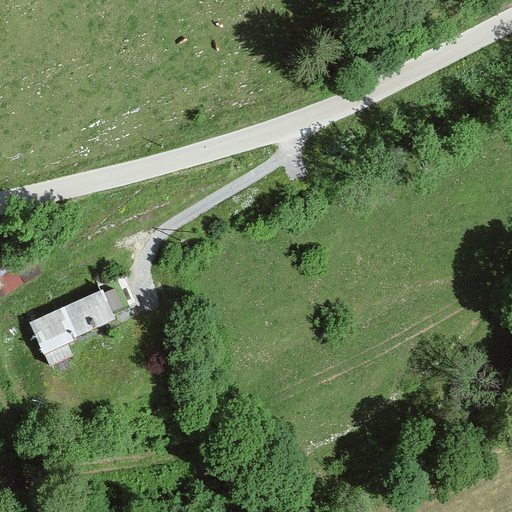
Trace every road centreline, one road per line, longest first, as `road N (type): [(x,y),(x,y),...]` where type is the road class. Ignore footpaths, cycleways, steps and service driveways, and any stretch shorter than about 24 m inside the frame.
road 1 (track): [(0,491),(176,454),(511,281)]
road 2 (unclassified): [(511,25),(313,113),(0,202)]
road 3 (track): [(511,285),(453,358),(371,431),(243,511)]
